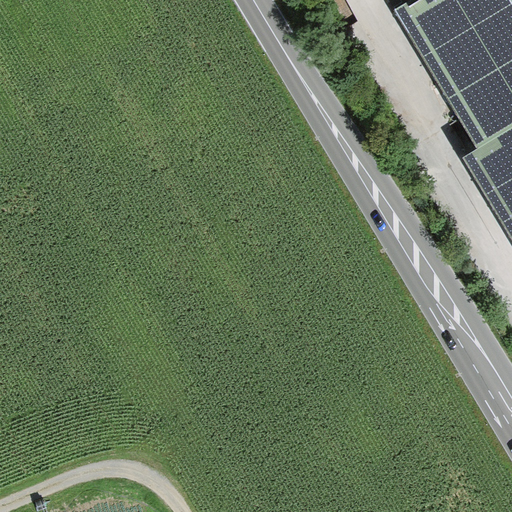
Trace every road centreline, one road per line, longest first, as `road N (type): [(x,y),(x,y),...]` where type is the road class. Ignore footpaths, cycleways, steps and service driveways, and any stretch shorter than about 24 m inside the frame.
road 1 (secondary): [(511,409),(254,0)]
road 2 (track): [(0,511),(66,482),(130,470),(159,476),(188,511)]
